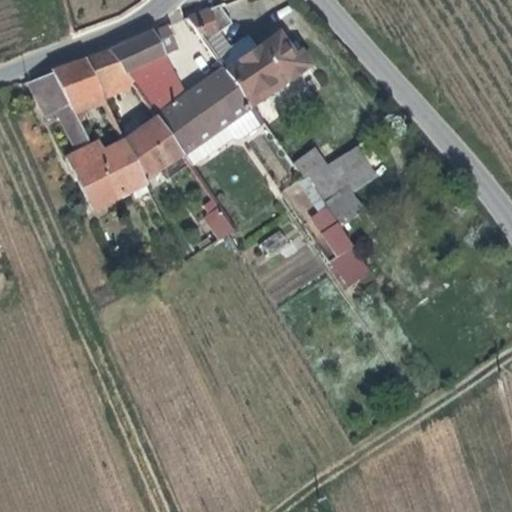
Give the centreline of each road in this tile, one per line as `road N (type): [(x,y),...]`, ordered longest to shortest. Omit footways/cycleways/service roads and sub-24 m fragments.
road 1 (tertiary): [(511,227),(319,0)]
road 2 (track): [(274,511),(511,353)]
road 3 (residential): [(0,75),(127,25),(166,0)]
